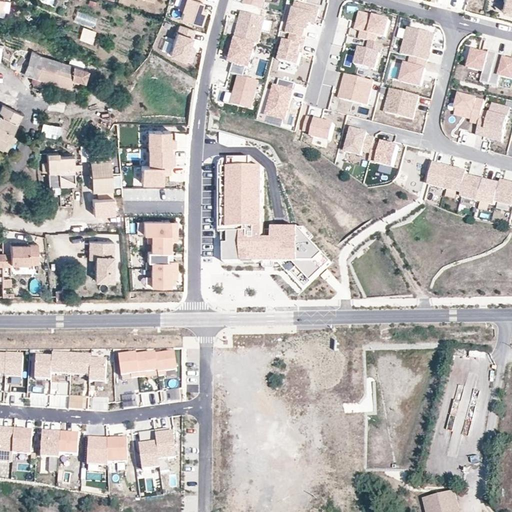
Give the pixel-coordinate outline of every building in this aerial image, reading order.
[(199,6),(200,0),(179,0),(177,8),(182,10),(180,16),(199,23),(204,8),(199,6)] [(245,0),(244,5),(258,8),(260,1),(265,2),(265,0),(245,0)] [(511,0),(503,0),(501,11),(511,13),(511,0)] [(288,28),(286,37),(290,38),(302,41),(304,33),(308,34),(309,28),(310,24),(315,25),(318,13),(295,7),(289,29),(288,28)] [(78,12),(75,19),(92,25),(95,18),(78,12)] [(241,12),(234,38),(236,38),(257,44),(259,44),(265,18),(241,12)] [(361,31),(359,39),(369,42),(374,43),(376,35),(386,38),(390,21),(361,13),(358,24),(361,25),(359,31),(361,31)] [(193,29),(179,24),(169,53),(189,60),(194,47),(188,45),(193,29)] [(427,61),(428,62),(435,35),(408,28),(401,55),(411,57),(427,61)] [(257,44),(236,38),(230,63),(233,63),(231,72),(239,74),(244,76),(246,67),(250,68),(257,44)] [(302,41),(290,38),(288,46),(284,45),(279,65),(297,70),(301,58),(299,57),(300,50),(302,50),(305,42),(302,41)] [(374,43),(369,42),(367,51),(360,49),(356,66),(376,71),(383,45),(374,43)] [(490,85),(498,54),(489,51),(488,55),(473,51),(469,69),(484,72),(481,83),(490,85)] [(68,64),(30,52),(24,75),(32,77),(53,84),(68,88),(71,79),(84,83),(88,70),(83,68),(68,64)] [(498,54),(490,85),(498,87),(501,77),(511,79),(511,60),(505,59),(506,56),(498,54)] [(85,62),(70,57),(68,64),(83,68),(85,62)] [(427,61),(411,57),(409,66),(406,65),(401,82),(421,87),(426,70),(425,70),(427,61)] [(244,76),(239,74),(234,93),(231,102),(231,103),(252,108),(259,79),(244,76)] [(374,82),(346,75),(339,99),(368,106),(374,82)] [(52,88),(53,84),(32,77),(30,82),(52,88)] [(285,123),(294,86),(278,82),(276,89),(273,88),(265,118),(285,123)] [(419,97),(391,89),(385,113),(413,120),(419,97)] [(224,100),(231,102),(234,93),(227,91),(224,100)] [(483,111),(485,102),(460,95),(455,115),(472,120),(471,123),(479,125),(483,111)] [(479,125),(477,136),(486,138),(486,135),(492,137),(491,139),(503,142),(509,118),(502,117),(505,107),(492,104),(490,113),(483,111),(479,125)] [(12,130),(20,114),(2,105),(0,109),(0,147),(3,149),(12,130)] [(511,109),(505,107),(502,117),(509,118),(511,109)] [(334,125),(307,118),(303,131),(312,133),(311,137),(330,142),(334,125)] [(40,135),(60,138),(62,125),(43,122),(40,135)] [(7,151),(17,132),(12,130),(3,149),(7,151)] [(148,130),(149,148),(168,148),(175,148),(175,139),(169,139),(169,130),(148,130)] [(367,134),(352,130),(346,153),(366,158),(367,154),(371,154),(374,143),(375,139),(367,137),(367,134)] [(221,144),(229,146),(246,146),(246,140),(221,132),(221,144)] [(369,162),(393,168),(399,147),(381,143),(381,145),(374,143),(371,154),(369,162)] [(90,159),(89,149),(80,145),(81,160),(90,159)] [(168,148),(149,148),(149,165),(169,165),(168,148)] [(73,164),(73,155),(59,156),(58,152),(46,152),(47,162),(41,163),(42,172),(48,172),(49,187),(75,185),(74,170),(81,169),(81,164),(73,164)] [(110,174),(109,157),(90,159),(91,175),(110,174)] [(226,244),(226,263),(244,263),(244,258),(256,258),(256,263),(285,263),(307,287),(333,263),(301,229),(265,229),(265,168),(252,168),(252,158),(230,158),(230,168),(230,233),(230,244),(226,244)] [(445,187),(450,167),(433,162),(428,183),(445,187)] [(149,165),(140,165),(140,182),(161,182),(161,174),(168,174),(169,165),(149,165)] [(450,167),(445,187),(462,192),(466,175),(467,171),(450,167)] [(224,233),(230,233),(230,168),(221,168),(221,233),(224,233)] [(112,197),(110,174),(91,175),(92,191),(97,191),(98,198),(112,197)] [(483,179),(466,175),(462,192),(461,195),(478,200),(483,179)] [(496,200),(500,183),(483,179),(478,200),(495,204),(496,200)] [(511,182),(501,180),(500,183),(496,200),(511,204),(511,182)] [(98,198),(92,198),(93,215),(113,213),(112,197),(98,198)] [(147,233),(175,233),(175,226),(168,226),(168,221),(142,221),(142,233),(147,233)] [(175,233),(147,233),(146,242),(150,242),(150,251),(165,251),(165,239),(175,239),(175,233)] [(112,280),(112,241),(89,241),(89,256),(96,256),(96,259),(95,279),(112,280)] [(27,244),(10,244),(10,254),(2,254),(2,265),(10,265),(10,263),(38,263),(38,244),(27,244)] [(150,261),(150,268),(175,268),(175,260),(165,260),(165,251),(150,251),(146,251),(146,261),(150,261)] [(175,268),(150,268),(150,286),(168,286),(168,278),(168,275),(175,275),(175,268)] [(333,274),(329,270),(322,276),(326,280),(333,274)] [(68,301),(67,290),(55,291),(56,302),(68,301)] [(337,347),(316,347),(317,389),(338,389),(337,347)] [(242,350),(220,350),(220,383),(242,383),(242,350)] [(290,350),(272,351),(272,377),(290,377),(290,375),(290,350)] [(309,350),(290,350),(290,375),(301,375),(301,377),(309,376),(309,350)] [(272,351),(250,351),(250,377),(272,377),(272,351)] [(147,374),(158,373),(156,357),(156,355),(137,358),(139,378),(147,377),(147,374)] [(158,373),(159,377),(166,376),(166,373),(177,372),(175,355),(156,357),(158,373)] [(53,360),(52,376),(71,377),(72,357),(53,356),(53,360)] [(137,358),(136,356),(119,358),(122,377),(131,376),(132,379),(139,378),(137,358)] [(24,358),(7,357),(7,358),(6,378),(6,379),(23,380),(24,358)] [(91,358),(72,357),(71,377),(90,378),(91,362),(91,358)] [(35,381),(51,382),(52,376),(53,360),(37,359),(35,381)] [(107,363),(91,362),(90,378),(90,384),(106,385),(107,363)] [(317,425),(317,457),(336,457),(336,425),(317,425)] [(164,431),(155,432),(160,469),(161,473),(170,472),(168,460),(177,459),(173,434),(171,435),(165,435),(164,431)] [(13,456),(15,433),(0,432),(0,464),(13,465),(13,456)] [(160,469),(155,432),(140,434),(141,447),(140,447),(143,471),(160,469)] [(33,434),(15,433),(13,456),(32,457),(33,434)] [(60,456),(61,436),(43,435),(42,458),(60,459),(60,456)] [(240,435),(220,435),(220,470),(228,470),(228,477),(238,477),(238,470),(240,470),(240,435)] [(79,437),(61,436),(60,456),(78,457),(79,437)] [(107,442),(108,465),(128,464),(127,436),(119,437),(119,441),(107,442)] [(89,438),(88,467),(108,468),(108,465),(107,442),(97,442),(97,438),(89,438)] [(305,440),(253,446),(256,472),(308,466),(305,440)] [(245,485),(230,485),(230,496),(214,497),(214,508),(245,507),(245,485)] [(462,511),(456,489),(423,497),(426,511),(462,511)]
